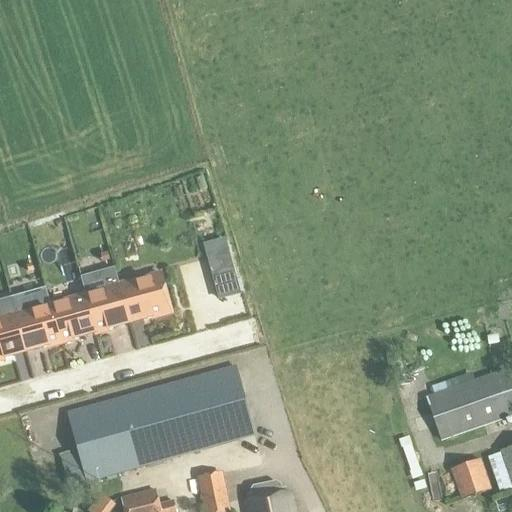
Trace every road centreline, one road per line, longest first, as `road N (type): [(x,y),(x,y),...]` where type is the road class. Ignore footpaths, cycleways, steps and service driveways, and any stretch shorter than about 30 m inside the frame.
road 1 (track): [(0,400),(246,335)]
road 2 (track): [(310,511),(276,444),(140,480)]
